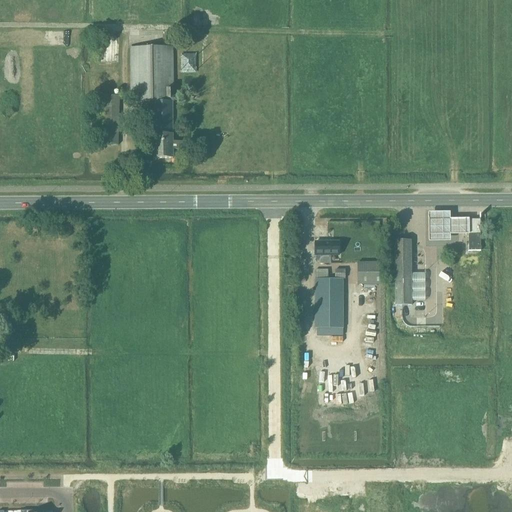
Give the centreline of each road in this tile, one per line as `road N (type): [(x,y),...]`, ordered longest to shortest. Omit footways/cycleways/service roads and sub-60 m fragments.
road 1 (residential): [(274,202),(274,478)]
road 2 (tertiary): [(274,202),(0,203)]
road 3 (tertiary): [(511,133),(396,156),(274,202)]
road 4 (tertiary): [(511,200),(274,202)]
